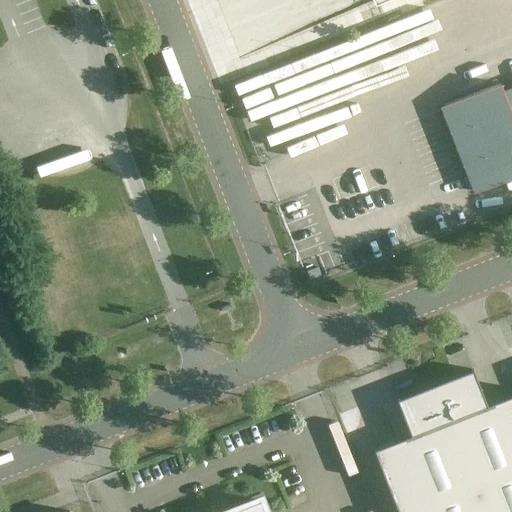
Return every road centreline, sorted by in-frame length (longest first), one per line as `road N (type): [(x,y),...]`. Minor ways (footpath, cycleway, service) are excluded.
road 1 (unclassified): [(299,349),(162,0)]
road 2 (unclassified): [(0,467),(299,349)]
road 3 (unclassified): [(299,349),(511,265)]
road 4 (unknown): [(326,160),(511,28)]
road 5 (unknown): [(511,188),(482,199),(393,193),(349,184),(329,165)]
road 6 (unknown): [(350,511),(327,467),(303,460),(242,470)]
